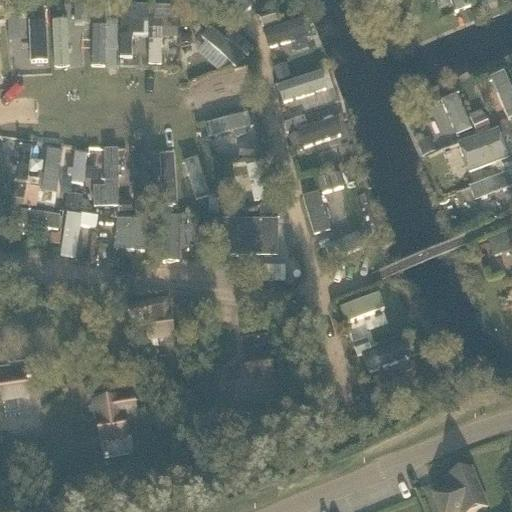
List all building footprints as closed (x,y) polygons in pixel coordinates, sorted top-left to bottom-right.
[(454,0),(458,9),(474,2),(473,0),(454,0)] [(125,1),(124,57),(166,58),(166,34),(181,34),(182,2),(125,1)] [(108,59),(109,14),(95,13),(94,59),(108,59)] [(33,17),(35,57),(52,57),(51,16),(33,17)] [(72,16),(56,17),(58,63),(74,63),(72,16)] [(277,55),(314,46),(307,17),(270,25),(277,55)] [(258,45),(236,25),(228,33),(216,23),(196,44),(222,68),(232,57),(240,65),(258,45)] [(495,73),(507,113),(511,111),(511,74),(510,68),(495,73)] [(446,139),(475,129),(462,92),(433,102),(446,139)] [(211,119),(215,134),(254,124),(251,110),(211,119)] [(348,131),(342,114),(309,124),(306,113),(288,119),(297,146),(348,131)] [(508,158),(498,131),(458,144),(468,174),(508,158)] [(15,177),(32,178),(33,168),(46,168),(47,157),(36,156),(37,139),(17,138),(15,177)] [(244,154),(262,155),(263,140),(244,140),(244,154)] [(44,186),(60,190),(69,147),(53,144),(44,186)] [(124,205),(123,145),(100,146),(102,206),(124,205)] [(89,183),(90,149),(74,148),(73,183),(89,183)] [(131,148),(132,196),(141,196),(141,208),(153,208),(152,148),(131,148)] [(163,149),(164,201),(181,200),(179,149),(163,149)] [(205,154),(189,157),(198,197),(214,194),(205,154)] [(250,161),(256,198),(272,195),(266,159),(250,161)] [(511,188),(511,168),(471,181),(477,200),(511,188)] [(306,192),(317,231),(335,226),(324,188),(306,192)] [(84,204),(86,193),(69,189),(67,201),(84,204)] [(18,223),(64,224),(64,209),(18,208),(18,223)] [(68,210),(66,254),(82,255),(83,223),(101,224),(101,211),(68,210)] [(166,212),(165,253),(184,254),(186,212),(166,212)] [(216,213),(203,214),(204,229),(217,228),(216,213)] [(229,216),(230,252),(284,250),(283,214),(229,216)] [(121,215),(120,246),(150,247),(152,216),(121,215)] [(362,229),(329,243),(336,258),(369,244),(362,229)] [(495,251),(511,246),(511,229),(491,235),(495,251)] [(261,278),(289,279),(290,262),(262,261),(261,278)] [(511,344),(511,287),(483,298),(503,345),(511,344)] [(350,319),(390,305),(384,289),(344,304),(350,319)] [(149,342),(173,339),(170,316),(168,303),(129,309),(132,325),(146,323),(149,342)] [(371,335),(361,338),(372,370),(415,354),(409,336),(376,348),(371,335)] [(258,342),(243,344),(249,382),(273,378),(267,340),(258,341),(258,342)] [(0,381),(3,403),(27,400),(25,381),(32,380),(30,365),(9,368),(10,370),(0,371),(0,381)] [(102,444),(126,440),(122,418),(135,415),(133,399),(95,405),(102,444)] [(486,511),(487,511),(471,473),(447,483),(451,492),(435,499),(440,511),(486,511)]
